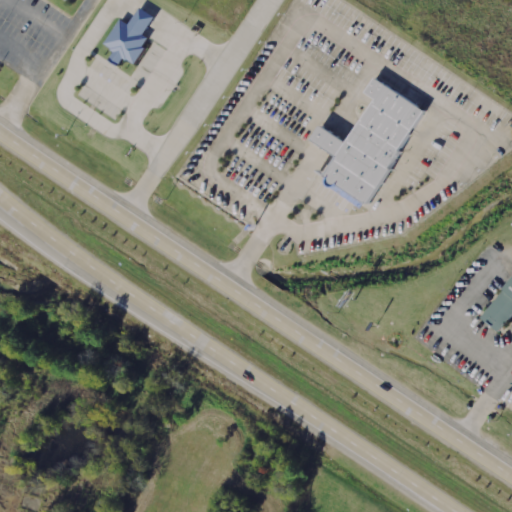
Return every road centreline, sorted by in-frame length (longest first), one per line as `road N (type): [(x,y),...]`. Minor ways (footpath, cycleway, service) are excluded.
road 1 (trunk): [(511,471),(0,135)]
road 2 (trunk): [(0,198),(87,266),(453,511)]
road 3 (residential): [(121,216),(267,0)]
